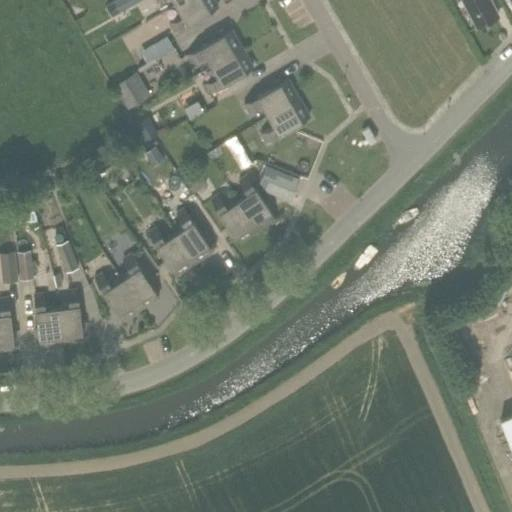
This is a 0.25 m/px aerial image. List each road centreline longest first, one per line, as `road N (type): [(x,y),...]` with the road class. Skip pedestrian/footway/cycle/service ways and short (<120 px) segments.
road 1 (unclassified): [(0,400),(123,385),(189,356),(273,296),(408,165)]
road 2 (residential): [(408,165),(311,0)]
road 3 (unclassified): [(408,165),(511,57)]
